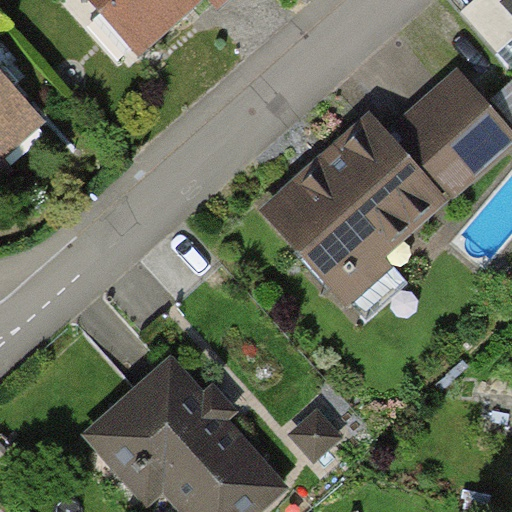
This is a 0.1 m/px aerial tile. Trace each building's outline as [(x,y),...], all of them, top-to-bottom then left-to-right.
[(66,0),(123,61),(189,0),(196,0),(209,14),(224,0),(66,0)] [(511,6),(507,0),(506,0),(479,0),(478,1),(463,14),(499,55),(511,43),(511,6)] [(371,109),(251,219),(335,310),(511,147),(511,133),(452,69),(412,106),(388,128),(371,109)] [(0,88),(0,159),(35,131),(0,88)] [(150,378),(87,436),(151,508),(167,496),(182,511),(260,511),(288,489),(174,355),(150,378)]
